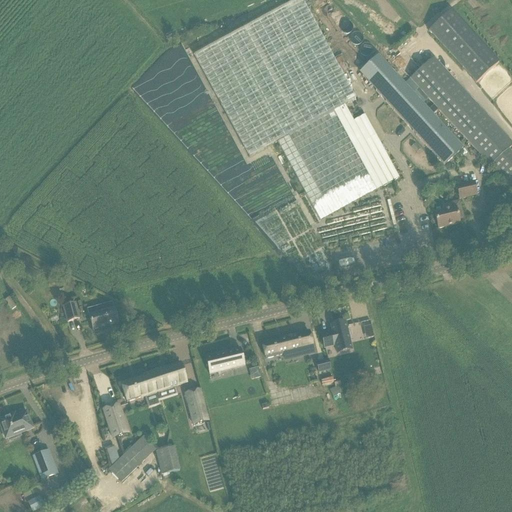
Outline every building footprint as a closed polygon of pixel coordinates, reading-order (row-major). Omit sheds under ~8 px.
[(399,179),(388,158),(365,116),(353,122),(351,118),(353,118),(351,115),(350,116),(344,106),(354,100),(299,0),(296,0),(194,56),(249,158),(277,142),(320,221),(399,179)] [(476,84),(498,63),(451,11),(428,32),(476,84)] [(432,116),(438,110),(433,105),(428,111),(378,56),(363,70),(379,88),(376,92),(443,166),(463,149),(432,116)] [(505,183),(511,176),(511,154),(507,150),(511,145),(432,58),(409,79),(433,105),(438,110),(498,175),(505,183)] [(459,200),(477,196),(473,182),(456,186),(459,200)] [(497,189),(493,192),(501,203),(505,200),(497,189)] [(449,210),(434,213),(438,230),(459,224),(459,223),(464,221),(459,202),(448,205),(449,210)] [(67,323),(79,320),(75,304),(63,307),(67,323)] [(103,313),(101,306),(87,310),(89,317),(92,330),(118,323),(114,310),(103,313)] [(326,334),(321,335),(324,348),(335,346),(337,354),(351,351),(349,341),(351,341),(352,340),(349,329),(347,330),(346,330),(346,329),(345,327),(342,328),(342,327),(341,325),(336,326),(331,327),(331,329),(332,333),(326,334)] [(308,333),(262,344),(265,360),(300,351),(301,357),(313,354),(308,333)] [(232,351),(205,358),(208,370),(215,368),(217,374),(244,367),(240,352),(238,353),(233,354),(232,351)] [(328,361),(316,364),(318,374),(330,371),(328,361)] [(186,383),(180,364),(150,374),(156,393),(173,388),(186,383)] [(150,374),(120,384),(126,403),(144,397),(156,393),(150,374)] [(176,398),(173,388),(156,393),(160,403),(176,398)] [(333,399),(342,395),(339,388),(334,390),(329,392),(333,399)] [(199,391),(185,395),(188,405),(187,405),(193,426),(208,422),(202,401),(199,391)] [(160,403),(156,393),(144,397),(149,411),(158,408),(157,404),(160,403)] [(118,405),(103,410),(103,412),(112,439),(128,434),(119,407),(118,405)] [(32,429),(26,413),(15,417),(14,415),(0,420),(0,425),(1,428),(0,429),(3,436),(4,436),(5,439),(32,429)] [(115,465),(109,471),(120,483),(145,460),(139,454),(149,445),(143,438),(119,461),(115,465)] [(155,451),(149,445),(139,454),(145,460),(155,451)] [(119,464),(115,449),(106,452),(111,467),(119,464)] [(174,449),(156,453),(161,476),(180,472),(174,449)] [(41,481),(57,475),(48,451),(32,457),(41,481)] [(31,511),(34,511),(44,507),(39,497),(27,503),(31,511)]
